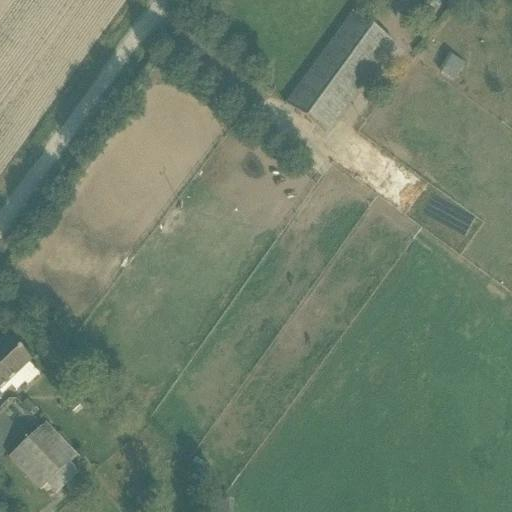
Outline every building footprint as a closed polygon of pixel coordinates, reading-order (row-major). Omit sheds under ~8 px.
[(392,44),(352,15),(285,107),(324,136),(392,44)] [(438,74),(454,84),(465,66),(448,56),(438,74)] [(0,396),(0,393),(30,364),(6,339),(5,340),(8,344),(0,351),(0,400),(2,399),(0,396)] [(64,404),(72,413),(80,406),(72,397),(64,404)] [(30,414),(35,409),(27,400),(22,405),(30,414)] [(70,466),(77,459),(45,425),(8,460),(39,493),(47,487),(55,496),(78,474),(70,466)]
